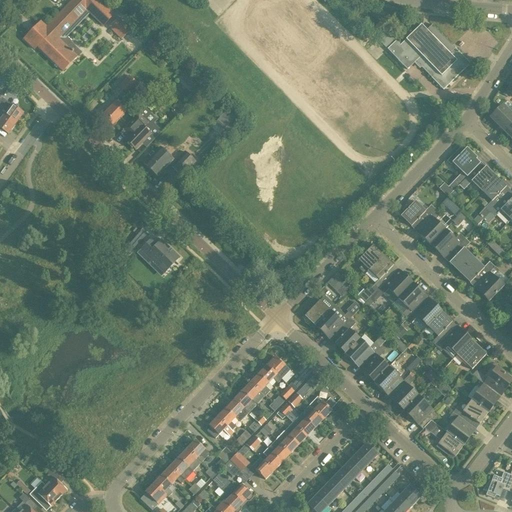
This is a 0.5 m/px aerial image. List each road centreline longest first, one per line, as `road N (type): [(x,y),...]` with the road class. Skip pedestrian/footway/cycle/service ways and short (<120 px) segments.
road 1 (residential): [(277,318),(56,105)]
road 2 (residential): [(109,500),(277,318)]
road 3 (residential): [(511,352),(373,218)]
road 4 (residential): [(277,318),(373,218)]
road 5 (residential): [(373,218),(464,121)]
road 6 (residential): [(278,501),(368,407)]
road 7 (residential): [(368,407),(277,318)]
